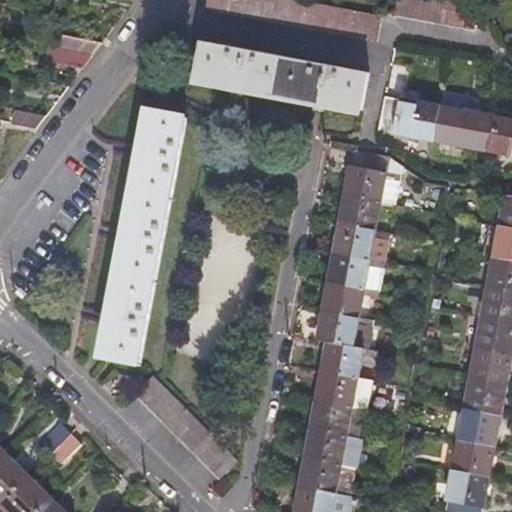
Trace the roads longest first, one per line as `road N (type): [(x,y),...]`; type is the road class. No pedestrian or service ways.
road 1 (residential): [(236,511),(309,147)]
road 2 (residential): [(0,322),(191,511)]
road 3 (residential): [(0,212),(161,0)]
